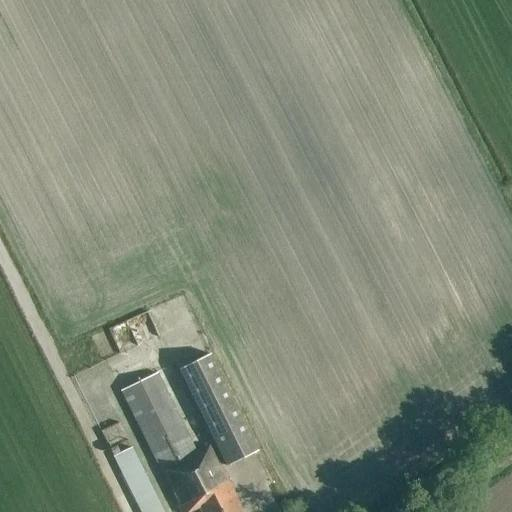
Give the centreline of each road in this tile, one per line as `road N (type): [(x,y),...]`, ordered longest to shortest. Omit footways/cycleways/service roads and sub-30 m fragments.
road 1 (track): [(138,511),(0,239)]
road 2 (tertiary): [(391,511),(511,430)]
